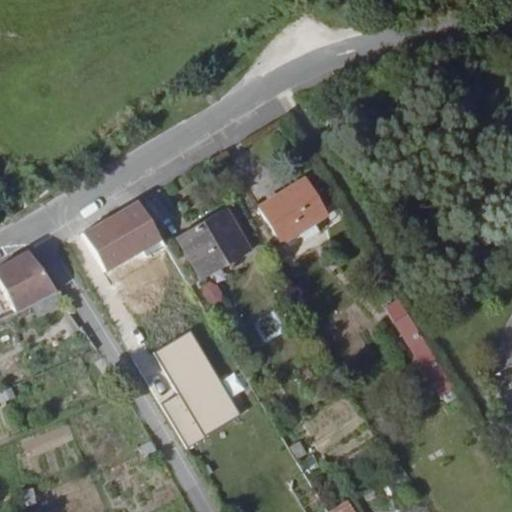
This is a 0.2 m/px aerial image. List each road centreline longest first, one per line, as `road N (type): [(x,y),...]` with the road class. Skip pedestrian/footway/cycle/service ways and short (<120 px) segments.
road 1 (tertiary): [(30,231),(318,64),(511,24)]
road 2 (residential): [(201,511),(30,231)]
